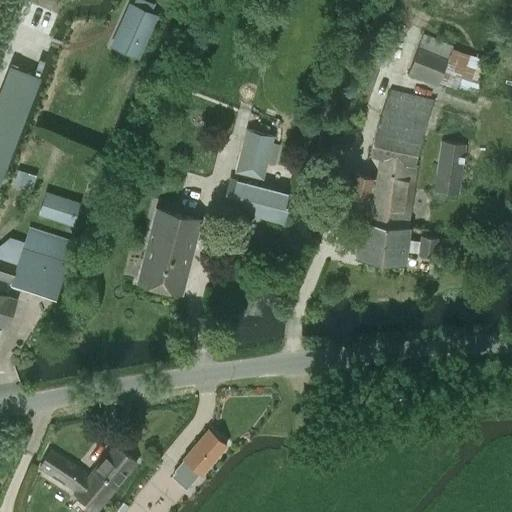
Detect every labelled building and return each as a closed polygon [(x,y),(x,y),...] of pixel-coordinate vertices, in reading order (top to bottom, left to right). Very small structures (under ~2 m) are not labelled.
[(129,5),(112,42),(139,54),(155,17),(129,5)] [(453,48),(454,46),(424,34),(409,71),(439,82),(440,81),(453,48)] [(453,48),(440,81),(473,94),(486,59),(453,48)] [(8,62),(0,83),(0,149),(5,134),(11,136),(34,71),(8,62)] [(363,220),(406,225),(413,177),(415,177),(417,163),(415,163),(421,138),(434,100),(390,90),(376,127),(370,154),(382,157),(378,179),(355,172),(346,204),(364,209),(363,220)] [(43,124),(39,135),(72,148),(67,162),(92,172),(102,147),(43,124)] [(245,128),(235,172),(263,179),(267,162),(274,164),(279,144),(272,142),(274,135),(245,128)] [(458,194),(466,143),(441,140),(434,190),(458,194)] [(31,190),(35,176),(16,170),(12,184),(31,190)] [(284,222),(291,194),(230,178),(223,207),(284,222)] [(80,202),(46,191),(38,215),(72,226),(80,202)] [(182,292),(201,218),(156,207),(137,281),(182,292)] [(406,225),(363,220),(361,219),(356,256),(406,263),(410,226),(406,225)] [(0,257),(0,278),(12,283),(11,284),(40,293),(40,292),(55,298),(67,263),(51,256),(58,235),(30,227),(18,263),(0,257)] [(434,256),(437,236),(421,234),(418,254),(434,256)] [(0,293),(0,320),(1,318),(9,320),(16,299),(8,297),(8,296),(0,293)] [(184,459),(175,470),(186,480),(182,485),(185,488),(190,483),(199,472),(201,474),(226,445),(208,429),(183,458),(184,459)] [(50,450),(39,467),(67,484),(67,483),(76,491),(75,492),(96,510),(137,462),(115,444),(87,478),(76,470),(77,467),(50,450)] [(124,501),(115,511),(122,511),(128,505),(124,501)]
